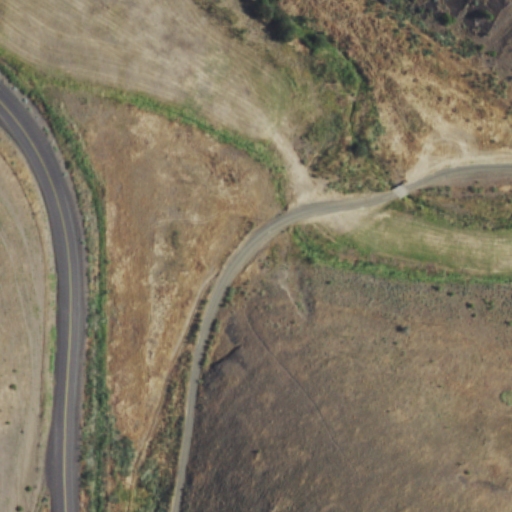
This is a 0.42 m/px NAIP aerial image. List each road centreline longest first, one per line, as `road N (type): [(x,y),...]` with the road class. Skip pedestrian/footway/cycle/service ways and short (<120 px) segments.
road 1 (residential): [(511,194),(409,195),(259,231),(193,328),(174,511)]
road 2 (secondary): [(66,511),(70,295),(61,222),(44,167),(0,100)]
